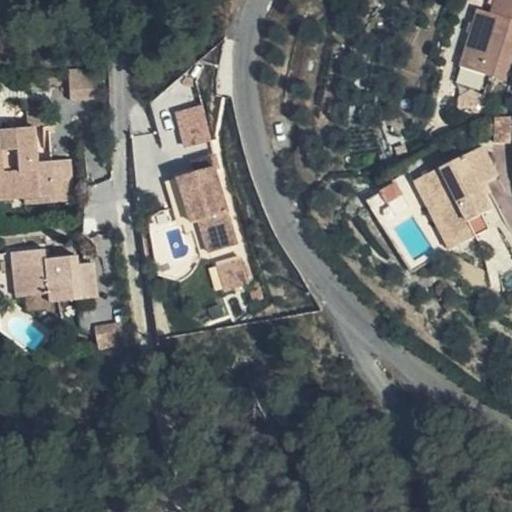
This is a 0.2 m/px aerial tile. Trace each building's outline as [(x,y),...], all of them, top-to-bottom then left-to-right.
[(104,4),(87,0),(73,0),(66,45),(95,50),(104,4)] [(87,0),(104,4),(123,8),(124,0),(87,0)] [(454,67),(500,83),(511,47),(511,0),(493,0),(487,17),(473,12),(454,67)] [(99,98),(99,69),(68,69),(67,98),(99,98)] [(201,106),(175,110),(181,145),(207,141),(201,106)] [(39,110),(26,111),(27,127),(32,128),(44,126),(39,110)] [(509,134),(511,120),(486,121),(485,146),(509,146),(509,134)] [(32,128),(27,127),(0,127),(0,196),(17,197),(18,205),(66,207),(66,164),(31,164),(32,128)] [(411,184),(448,254),(483,237),(475,220),(480,217),(469,195),(487,185),(472,153),(411,184)] [(192,171),(210,167),(209,160),(191,164),(192,171)] [(195,253),(227,248),(210,167),(192,171),(172,175),(181,222),(189,220),(195,253)] [(381,277),(392,271),(374,239),(379,236),(363,202),(347,210),(381,277)] [(52,294),(52,299),(100,298),(99,262),(80,263),(80,254),(48,255),(48,243),(16,244),(16,242),(1,242),(3,294),(30,294),(52,294)] [(231,287),(227,263),(208,266),(212,290),(231,287)] [(52,308),(52,299),(52,294),(30,294),(30,309),(52,308)] [(89,326),(91,347),(129,342),(128,322),(89,326)]
